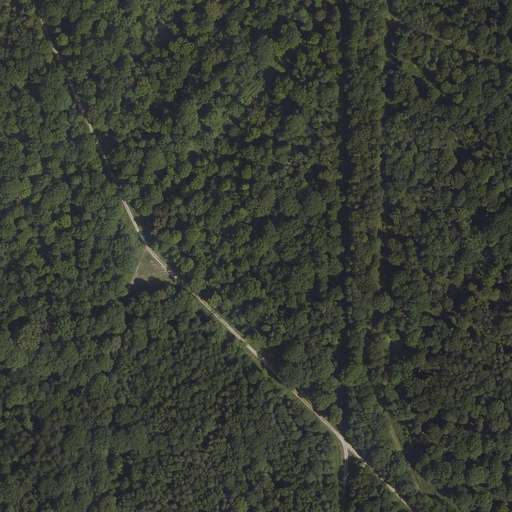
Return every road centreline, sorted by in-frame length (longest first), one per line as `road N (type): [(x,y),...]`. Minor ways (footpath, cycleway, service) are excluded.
road 1 (track): [(32,0),(154,255),(344,441)]
road 2 (track): [(393,0),(386,290),(369,357),(422,490),(460,511)]
road 3 (track): [(142,236),(101,511)]
road 4 (track): [(511,68),(391,22)]
